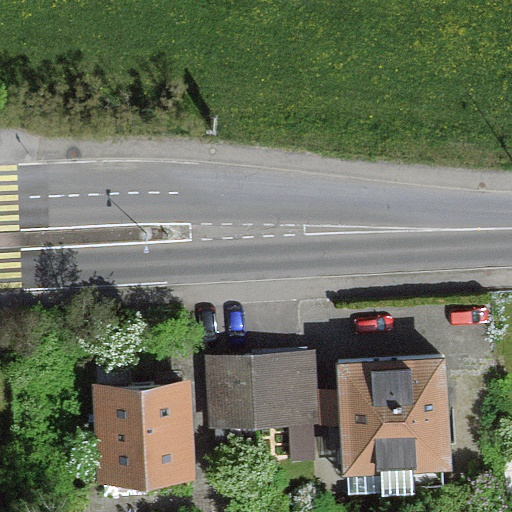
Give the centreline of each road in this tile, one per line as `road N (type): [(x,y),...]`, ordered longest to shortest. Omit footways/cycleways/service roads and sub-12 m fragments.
road 1 (unclassified): [(0,268),(198,259),(371,228)]
road 2 (unclassified): [(371,228),(116,191),(0,194)]
road 3 (unclassified): [(371,228),(511,228)]
